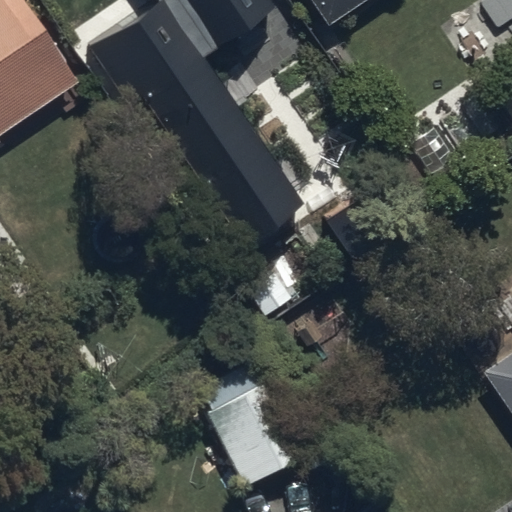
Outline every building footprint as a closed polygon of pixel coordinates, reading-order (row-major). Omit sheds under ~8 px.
[(17,0),(0,0),(0,132),(73,86),(17,0)] [(156,0),(95,43),(238,247),(302,202),(200,56),(275,4),(272,0),(156,0)] [(306,0),(326,29),(368,0),(306,0)] [(511,368),(486,386),(511,423),(511,368)] [(286,379),(210,415),(243,485),(319,448),(286,379)]
